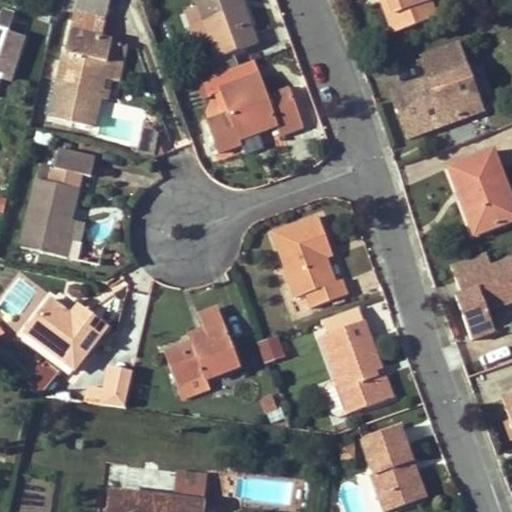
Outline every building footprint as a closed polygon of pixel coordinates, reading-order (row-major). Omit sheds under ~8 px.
[(193,0),(198,11),(208,41),(249,27),(239,0),(193,0)] [(382,0),(388,17),(402,12),(408,29),(435,19),(429,2),(428,0),(382,0)] [(198,45),(208,41),(198,11),(187,15),(198,45)] [(408,29),(402,12),(388,17),(394,34),(408,29)] [(106,18),(87,13),(86,17),(105,23),(106,18)] [(86,17),(75,15),(49,117),(90,128),(97,99),(102,80),(111,44),(100,41),(105,23),(86,17)] [(102,80),(111,82),(113,83),(122,46),(111,44),(102,80)] [(425,126),(434,122),(437,129),(480,114),(456,47),(421,60),(429,82),(391,95),(407,139),(427,132),(425,126)] [(228,116),(206,124),(217,155),(241,146),(239,141),(275,127),(279,137),(302,128),(289,91),(267,100),(259,77),(219,92),(228,116)] [(105,102),(111,82),(102,80),(97,99),(105,102)] [(427,132),(437,129),(434,122),(425,126),(427,132)] [(506,225),(494,189),(505,185),(493,151),(447,168),(472,237),(506,225)] [(52,170),(39,166),(20,249),(66,259),(75,222),(70,221),(80,176),(90,179),(94,161),(57,152),(52,170)] [(511,222),(511,204),(505,185),(494,189),(506,225),(511,222)] [(316,218),(271,234),(294,299),(304,296),(309,310),(344,297),(339,283),(332,285),(323,259),(320,251),(327,248),(316,218)] [(79,262),(87,225),(75,222),(66,259),(79,262)] [(323,259),(330,257),(327,248),(320,251),(323,259)] [(511,257),(490,266),(485,252),(449,265),(460,296),(455,298),(470,342),(494,333),(487,312),(511,302),(511,257)] [(87,316),(80,326),(68,316),(50,302),(25,334),(73,371),(105,330),(87,316)] [(76,307),(68,316),(80,326),(87,316),(76,307)] [(198,317),(206,339),(209,344),(198,349),(196,343),(164,354),(175,386),(202,376),(204,381),(238,369),(217,311),(198,317)] [(347,415),(384,401),(374,374),(381,371),(363,323),(319,338),(336,384),(347,415)] [(198,349),(209,344),(206,339),(196,343),(198,349)] [(275,342),(258,348),(266,368),(282,362),(275,342)] [(127,408),(133,369),(106,365),(99,404),(127,408)] [(391,399),(381,371),(374,374),(384,401),(391,399)] [(348,419),(347,415),(336,384),(326,388),(323,395),(332,419),(340,422),(348,419)] [(511,396),(502,400),(510,423),(511,428),(511,396)] [(296,430),(288,410),(280,412),(286,429),(296,430)] [(391,511),(418,502),(405,466),(412,464),(399,428),(361,442),(373,477),(370,478),(382,511),(391,511)] [(426,500),(412,464),(405,466),(418,502),(426,500)] [(206,498),(209,474),(177,470),(174,494),(206,498)] [(202,511),(204,506),(107,495),(105,511),(202,511)]
